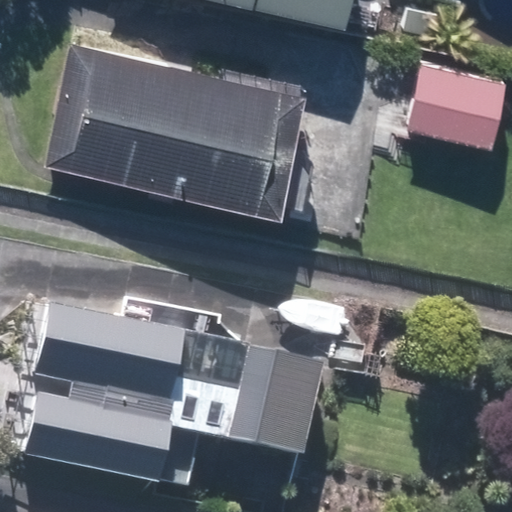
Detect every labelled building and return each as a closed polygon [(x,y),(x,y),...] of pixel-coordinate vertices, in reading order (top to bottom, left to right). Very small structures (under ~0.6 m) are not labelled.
[(203,0),(332,28),(337,0),(203,0)] [(404,10),(400,30),(434,38),(438,17),(404,10)] [(64,44),(38,168),(267,217),(293,93),(64,44)] [(499,82),(414,65),(401,133),(485,149),(499,82)] [(35,400),(19,464),(150,494),(151,488),(180,496),(193,443),(293,467),(314,376),(235,357),(237,349),(206,341),(210,325),(124,304),(118,328),(47,310),(30,384),(68,392),(66,407),(35,400)]
